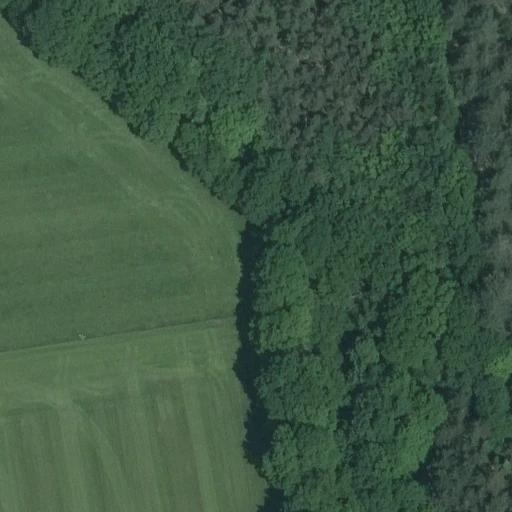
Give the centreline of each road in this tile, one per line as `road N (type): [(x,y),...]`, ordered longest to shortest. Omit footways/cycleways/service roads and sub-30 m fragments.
road 1 (track): [(29,0),(511,400)]
road 2 (track): [(318,511),(277,205)]
